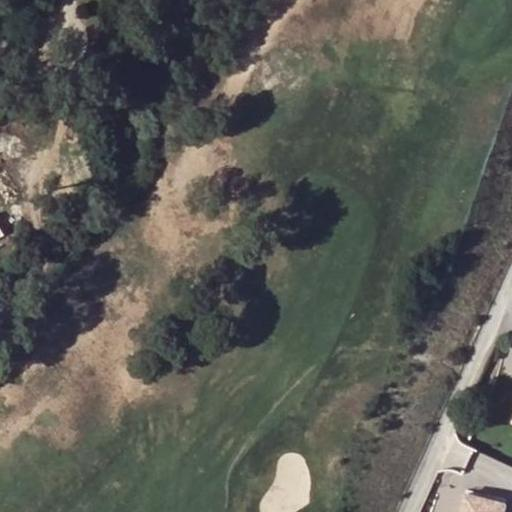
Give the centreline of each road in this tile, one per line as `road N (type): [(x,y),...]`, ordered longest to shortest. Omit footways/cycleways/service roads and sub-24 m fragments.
road 1 (track): [(0,322),(30,290),(39,264),(35,193),(57,132),(65,9)]
road 2 (unclassified): [(511,279),(409,511)]
